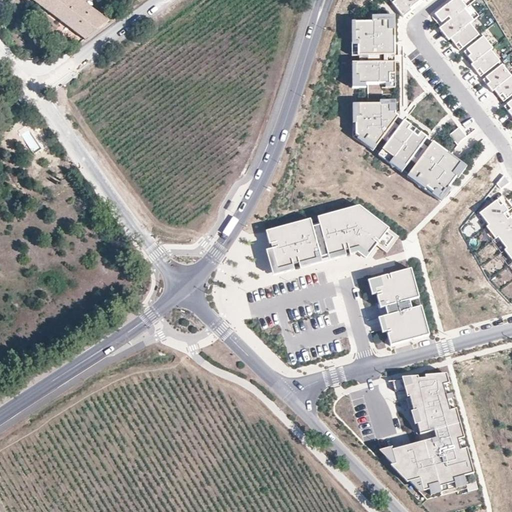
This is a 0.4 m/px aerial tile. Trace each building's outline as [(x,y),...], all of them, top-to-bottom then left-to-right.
[(33,0),(74,31),(92,10),(79,0),(33,0)] [(389,0),(403,18),(411,11),(410,9),(420,0),(389,0)] [(420,0),(410,9),(411,11),(424,1),(422,0),(420,0)] [(442,27),(451,38),(470,24),(477,18),(468,6),(466,8),(460,0),(453,0),(435,15),(441,23),(449,17),(451,20),(443,26),(442,27)] [(468,6),(477,18),(479,17),(470,5),(468,6)] [(109,22),(92,10),(74,31),(85,40),(109,22)] [(372,16),(372,20),(389,20),(389,30),(395,30),(395,16),(372,16)] [(443,26),(451,20),(449,17),(441,23),(443,26)] [(355,56),(368,56),(395,56),(395,30),(389,30),(389,20),(372,20),(372,23),(355,23),(355,56)] [(451,38),(450,39),(459,51),(479,35),(470,24),(451,38)] [(451,38),(442,27),(439,29),(448,40),(450,39),(451,38)] [(464,52),(473,64),(491,51),(493,49),(483,37),(464,52)] [(491,51),(473,64),(471,65),(480,77),(500,62),(491,51)] [(396,75),(395,63),(368,63),(355,64),(355,85),(390,84),(390,75),(396,75)] [(511,77),(502,65),(483,80),(492,92),(494,91),(511,77)] [(396,88),(396,75),(390,75),(390,84),(386,84),(386,88),(396,88)] [(511,75),(511,77),(494,91),(503,102),(511,95),(511,75)] [(386,105),(390,104),(390,112),(396,112),(396,101),(386,101),(386,105)] [(356,117),(356,135),(367,144),(369,141),(376,146),(382,139),(398,116),(396,115),(396,112),(390,112),(390,104),(386,105),(359,105),(359,117),(356,117)] [(359,105),(352,105),(353,137),(373,152),(376,146),(369,141),(367,144),(356,135),(356,117),(359,117),(359,105)] [(398,116),(382,139),(388,143),(404,121),(398,116)] [(426,138),(404,121),(388,143),(382,151),(389,156),(387,158),(391,161),(393,158),(405,167),(411,160),(426,138)] [(467,137),(459,127),(449,135),(458,146),(461,142),(467,137)] [(411,160),(416,164),(432,142),(426,138),(411,160)] [(461,163),(432,142),(416,164),(411,171),(420,178),(417,181),(434,193),(435,191),(443,196),(448,188),(457,177),(453,174),(461,163)] [(382,151),(378,156),(401,173),(405,167),(393,158),(391,161),(387,158),(389,156),(382,151)] [(461,163),(453,174),(457,177),(459,178),(466,168),(461,163)] [(434,193),(417,181),(420,178),(411,171),(407,177),(441,202),(450,189),(448,188),(443,196),(435,191),(434,193)] [(511,179),(507,173),(499,182),(503,187),(511,179)] [(499,199),(479,214),(488,225),(486,227),(495,240),(498,237),(506,249),(504,250),(511,260),(511,220),(506,213),(508,211),(499,199)] [(387,253),(399,237),(359,207),(318,218),(328,256),(359,247),(369,255),(376,245),(387,253)] [(277,270),(320,258),(310,220),(266,232),(269,245),(271,245),(277,270)] [(320,258),(277,270),(271,245),(269,245),(268,245),(273,277),(322,263),(320,258)] [(365,259),(369,255),(359,247),(328,256),(329,261),(358,253),(365,259)] [(376,295),(380,309),(419,298),(411,269),(372,280),(376,295)] [(376,310),(380,309),(376,295),(372,296),(376,310)] [(387,333),(390,346),(429,336),(421,307),(382,317),(387,333)] [(382,317),(378,319),(382,334),(387,333),(382,317)] [(392,381),(395,392),(408,391),(410,398),(406,399),(409,409),(413,408),(414,411),(411,412),(415,424),(417,424),(420,434),(417,435),(419,443),(392,451),(383,456),(409,482),(417,480),(419,489),(427,487),(428,489),(454,482),(454,479),(464,477),(468,492),(478,490),(448,379),(446,377),(444,377),(392,381)] [(429,503),(468,492),(464,477),(454,479),(454,482),(428,489),(427,487),(419,489),(417,480),(409,482),(429,503)]
